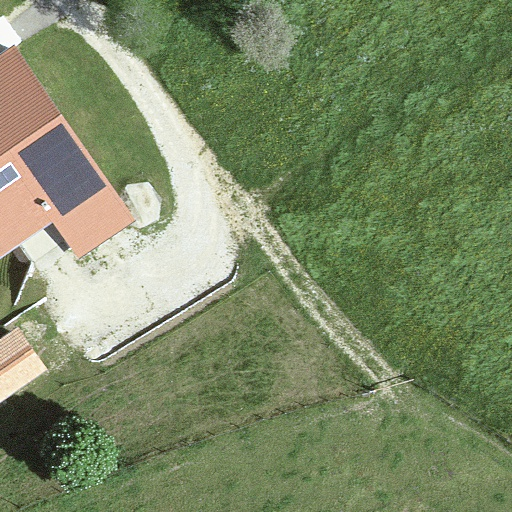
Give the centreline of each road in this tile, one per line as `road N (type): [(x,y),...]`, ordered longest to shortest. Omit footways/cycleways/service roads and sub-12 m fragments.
road 1 (track): [(511,33),(177,232),(511,458)]
road 2 (track): [(61,311),(177,232),(184,161),(126,52)]
